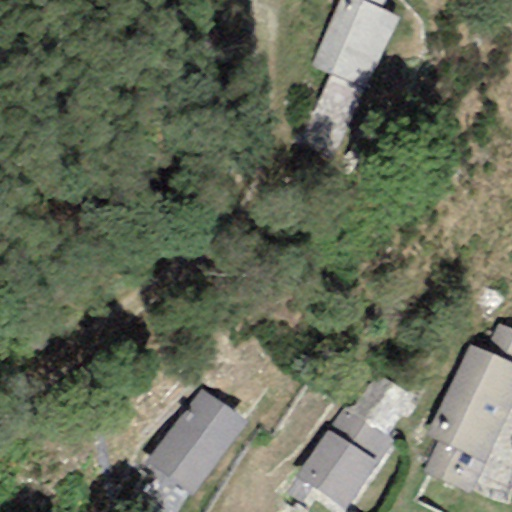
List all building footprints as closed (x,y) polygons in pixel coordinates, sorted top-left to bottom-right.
[(288,138),(326,153),(389,19),(371,11),(376,0),(337,0),(311,63),(329,70),(309,115),(299,110),(288,138)] [(387,385),(407,399),(442,335),(424,324),(415,340),(398,328),(393,336),(399,340),(384,363),(396,370),(387,385)] [(464,489),(511,386),(511,338),(490,329),(479,352),(465,346),(421,437),(432,441),(419,467),(464,489)] [(407,399),(387,385),(371,374),(347,407),(343,404),(291,477),(339,511),(340,511),(388,443),(385,441),(391,433),(385,429),(396,414),(407,399)] [(141,464),(188,499),(243,424),(197,390),(141,464)]
